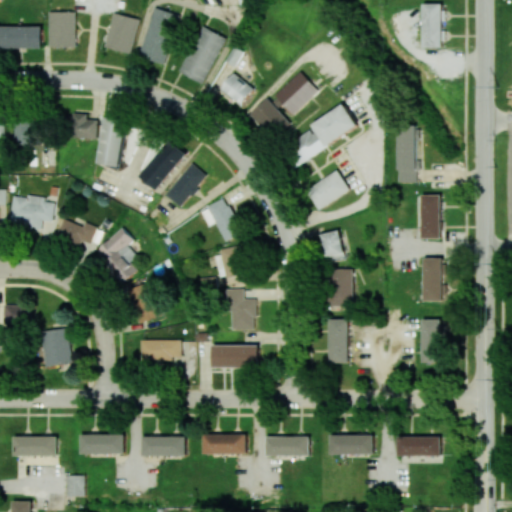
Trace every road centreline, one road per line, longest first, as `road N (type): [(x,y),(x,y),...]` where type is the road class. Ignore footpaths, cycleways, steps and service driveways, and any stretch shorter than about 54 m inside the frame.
road 1 (residential): [(0,79),(82,79),(135,89),(189,113),(231,146),(263,189),(285,239),(294,292),(294,399)]
road 2 (tertiary): [(483,511),(483,0)]
road 3 (residential): [(0,397),(485,399)]
road 4 (residential): [(0,269),(57,275),(92,305),(105,337),(106,399)]
